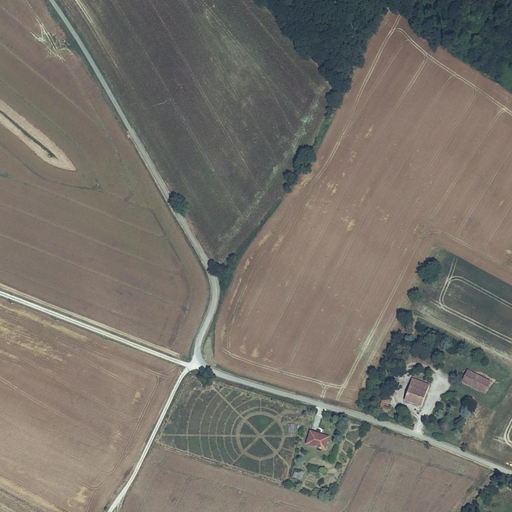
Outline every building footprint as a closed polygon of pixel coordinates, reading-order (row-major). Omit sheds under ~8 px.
[(475,381),(478,375),(467,370),(464,376),(475,381)] [(475,381),(464,376),(461,383),(484,395),(490,382),(478,375),(475,381)] [(420,408),(429,385),(412,378),(404,402),(420,408)] [(391,403),(393,396),(384,394),(382,401),(380,400),(379,405),(381,405),(380,410),(387,412),(388,408),(383,407),(384,402),(391,403)] [(330,436),(311,430),(306,444),(326,450),(330,436)] [(303,471),(295,469),(293,477),(301,480),(303,471)]
